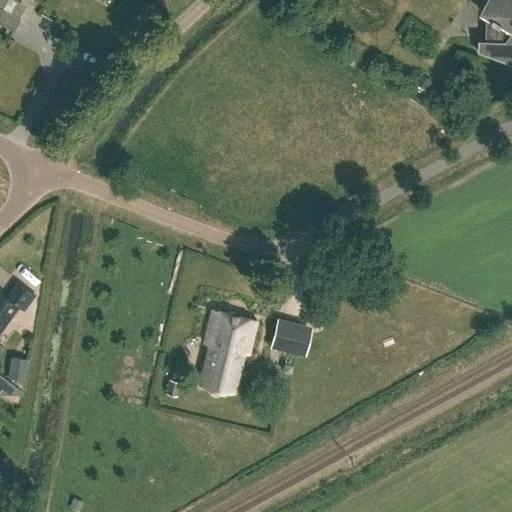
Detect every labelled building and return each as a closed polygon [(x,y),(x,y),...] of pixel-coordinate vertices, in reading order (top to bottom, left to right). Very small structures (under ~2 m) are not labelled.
[(0,14),(0,26),(15,33),(30,0),(0,0),(0,6),(3,8),(0,14)] [(511,0),(481,0),(476,8),(495,20),(494,38),(476,38),(475,50),(509,64),(511,59),(511,0)] [(35,294),(18,283),(7,298),(0,292),(0,331),(18,306),(24,310),(35,294)] [(255,319),(211,309),(204,340),(209,341),(200,384),(233,391),(242,350),(248,351),(255,319)] [(305,355),(305,354),(309,338),(311,331),(276,323),(270,347),(305,355)] [(16,358),(17,378),(30,377),(29,357),(16,358)] [(178,381),(167,379),(164,393),(175,396),(178,381)]
